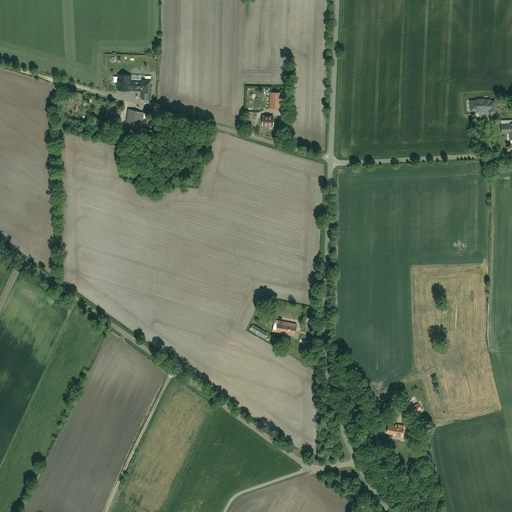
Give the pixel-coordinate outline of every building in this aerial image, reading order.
[(150,76),(132,76),(132,74),(120,74),(120,92),(132,92),(132,86),(150,86),(150,76)] [(271,92),(271,107),(284,107),(284,92),(271,92)] [(477,111),(483,111),(483,110),(490,109),(490,112),(495,112),(494,101),(490,101),(490,100),(483,100),(483,99),(478,99),(478,100),(470,101),(471,110),(477,110),(477,111)] [(145,113),(132,110),(126,138),(140,141),(145,113)] [(248,112),(247,126),(255,126),(256,112),(248,112)] [(266,116),(266,127),(278,127),(278,117),(266,116)] [(511,120),(501,121),(502,133),(510,132),(511,139),(511,140),(511,120)] [(279,319),(277,334),(296,338),(299,323),(279,319)] [(389,424),(387,433),(395,434),(394,436),(396,436),(396,438),(400,439),(400,437),(402,437),(404,425),(396,424),(396,426),(389,424)]
